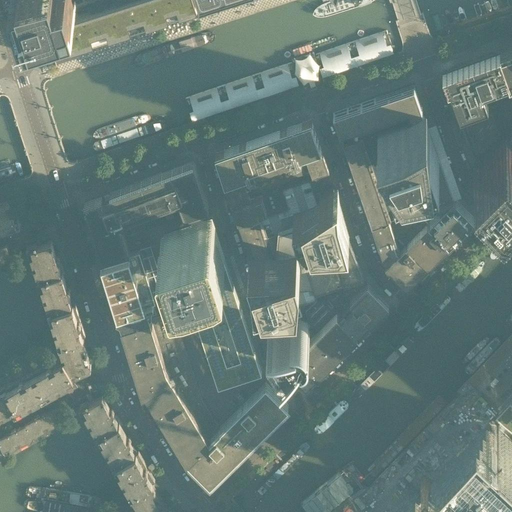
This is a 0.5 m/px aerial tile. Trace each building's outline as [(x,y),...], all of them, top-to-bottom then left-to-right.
[(18,0),(27,26),(28,29),(33,45),(34,48),(36,53),(36,55),(197,3),(197,1),(196,0),(18,0)] [(288,63),(183,100),(191,122),(394,53),(386,30),(313,55),(310,45),(284,54),(288,63)] [(511,46),(498,52),(509,81),(511,79),(511,46)] [(498,52),(442,72),(456,112),(468,108),(469,111),(491,104),(511,96),(511,79),(509,81),(498,52)] [(453,195),(431,133),(428,123),(418,126),(414,114),(422,110),(414,84),(334,111),(372,223),(418,207),(453,195)] [(511,96),(491,104),(469,111),(468,108),(456,112),(465,134),(472,153),(476,157),(472,160),(502,190),(505,187),(511,179),(511,96)] [(137,117),(94,131),(91,133),(90,136),(91,139),(93,139),(97,140),(146,124),(148,121),(148,118),(146,116),(143,116),(137,117)] [(310,169),(304,153),(320,148),(310,119),(216,152),(226,182),(242,176),(248,191),(310,169)] [(97,151),(151,133),(154,132),(156,131),(158,129),(158,127),(158,124),(156,122),(154,122),(151,122),(94,142),(92,143),(91,146),(91,148),(93,150),(95,151),(97,151)] [(326,164),(323,155),(320,148),(304,153),(310,169),(312,176),(328,170),(328,169),(326,164)] [(168,220),(209,206),(193,160),(110,192),(111,194),(103,197),(102,195),(84,202),(101,256),(101,258),(141,245),(136,232),(168,220)] [(248,191),(242,176),(226,182),(231,197),(232,203),(250,197),(248,191)] [(364,276),(342,221),(333,186),(319,195),(321,202),(318,203),(310,177),(282,186),(288,205),(284,206),(316,292),(364,276)] [(284,206),(279,189),(250,198),(250,197),(232,203),(238,221),(284,206)] [(461,231),(474,217),(455,198),(453,195),(418,207),(451,240),(452,239),(451,238),(460,229),(461,231)] [(16,220),(14,212),(10,200),(0,202),(0,227),(17,222),(16,220)] [(316,292),(284,206),(238,221),(258,274),(260,288),(276,282),(276,281),(279,280),(287,306),(317,296),(316,292)] [(418,207),(372,223),(371,223),(377,240),(398,233),(428,263),(451,240),(418,207)] [(179,271),(181,271),(225,256),(222,249),(216,228),(212,217),(164,232),(163,233),(176,272),(177,272),(179,271)] [(428,263),(398,233),(377,240),(385,263),(406,285),(428,263)] [(61,271),(58,260),(59,260),(59,259),(60,259),(60,258),(60,257),(60,256),(59,256),(59,255),(58,255),(57,254),(56,254),(51,240),(42,243),(28,247),(30,252),(38,279),(39,278),(61,271)] [(162,278),(161,274),(151,242),(141,245),(101,258),(117,309),(118,309),(167,293),(162,278)] [(6,243),(0,244),(0,260),(5,259),(6,260),(8,259),(9,258),(11,257),(10,252),(9,252),(6,243)] [(205,355),(207,364),(211,363),(218,383),(240,376),(262,369),(225,256),(181,271),(206,345),(202,346),(205,355)] [(67,285),(62,270),(61,271),(39,278),(49,309),(50,309),(73,302),(73,301),(72,301),(68,291),(69,291),(70,290),(70,289),(71,289),(71,288),(70,287),(70,286),(69,285),(68,285),(67,285)] [(387,303),(366,282),(341,290),(352,301),(370,320),(387,303)] [(370,320),(352,301),(341,290),(323,297),(358,332),(370,320)] [(123,324),(172,308),(167,293),(118,309),(123,324)] [(306,384),(352,338),(358,332),(323,297),(317,299),(316,299),(305,309),(309,323),(309,325),(316,332),(285,363),(306,384)] [(79,315),(78,315),(77,316),(73,302),(50,309),(59,336),(81,329),(79,322),(79,321),(80,321),(81,321),(81,320),(81,319),(81,318),(81,317),(81,316),(80,316),(79,316),(79,315)] [(285,363),(316,332),(309,325),(309,323),(308,321),(307,320),(306,319),(304,317),(302,317),(300,316),(299,316),(295,316),(295,314),(301,312),(298,304),(269,313),(273,326),(274,327),(280,339),(278,339),(281,349),(282,353),(285,361),(285,363)] [(202,398),(177,324),(172,308),(123,324),(122,325),(138,375),(147,389),(146,390),(182,450),(189,457),(188,457),(189,457),(220,426),(215,420),(202,398)] [(91,364),(90,362),(91,360),(91,359),(89,358),(86,348),(84,339),(83,333),(81,329),(59,336),(63,348),(64,355),(53,361),(53,360),(52,360),(51,359),(50,359),(49,360),(48,360),(48,361),(47,361),(47,362),(47,363),(47,364),(48,364),(44,366),(36,370),(47,391),(77,374),(76,372),(80,370),(91,364)] [(368,365),(317,416),(324,422),(374,372),(368,365)] [(47,391),(36,370),(25,377),(24,376),(23,375),(22,375),(21,375),(20,375),(19,376),(19,377),(19,378),(19,379),(16,381),(7,387),(17,406),(18,407),(47,391)] [(210,479),(287,403),(266,382),(220,426),(189,457),(210,479)] [(6,385),(0,388),(0,415),(17,406),(7,387),(6,385)] [(114,416),(112,413),(113,413),(113,412),(114,412),(114,411),(114,410),(114,409),(113,408),(112,407),(111,407),(110,407),(110,408),(102,394),(81,406),(84,411),(97,434),(116,423),(116,424),(118,423),(114,416)] [(511,394),(503,405),(511,413),(511,394)] [(54,406),(40,414),(47,427),(56,423),(58,423),(59,422),(60,420),(62,419),(54,406)] [(396,501),(384,511),(446,511),(451,508),(449,506),(453,503),(455,505),(459,500),(462,502),(465,498),(468,501),(473,496),(476,499),(480,494),(482,495),(511,462),(511,441),(487,418),(484,416),(482,414),(479,411),(476,408),(435,451),(438,454),(434,459),(437,462),(432,467),(434,469),(431,473),(434,476),(429,481),(432,483),(428,486),(425,484),(418,491),(415,488),(399,504),(396,501)] [(25,422),(26,423),(33,435),(34,434),(36,435),(38,434),(38,432),(47,427),(40,414),(25,422)] [(116,423),(97,434),(98,435),(99,435),(114,462),(135,450),(130,441),(130,440),(131,439),(131,438),(131,437),(131,436),(130,436),(130,435),(129,435),(128,435),(127,435),(119,422),(118,423),(116,424),(116,423)] [(26,423),(12,431),(19,444),(28,439),(30,440),(31,439),(32,437),(34,436),(33,435),(26,423)] [(12,431),(0,437),(0,443),(5,452),(7,451),(8,452),(10,451),(10,449),(19,444),(12,431)] [(135,450),(114,462),(115,463),(116,462),(130,487),(150,475),(147,468),(148,467),(148,466),(148,465),(148,464),(147,464),(147,463),(146,463),(145,463),(144,463),(142,460),(136,450),(135,450)] [(161,511),(167,508),(166,506),(167,504),(166,502),(164,502),(154,484),(155,482),(150,475),(130,487),(135,496),(139,504),(129,511),(128,511),(129,511),(128,511),(127,511),(126,511),(125,511),(124,511),(161,511)]
